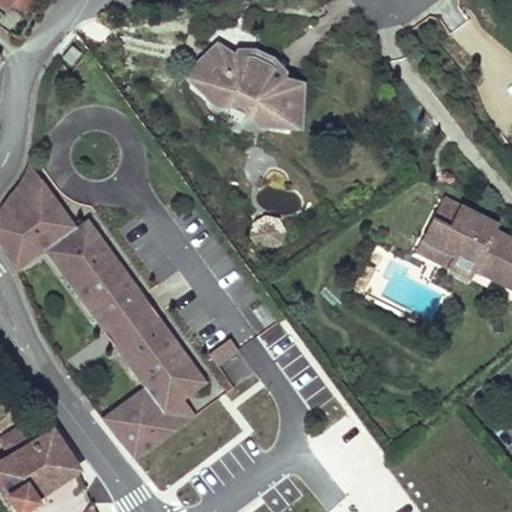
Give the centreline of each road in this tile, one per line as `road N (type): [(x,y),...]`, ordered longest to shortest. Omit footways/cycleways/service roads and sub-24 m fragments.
road 1 (tertiary): [(58,397),(0,267)]
road 2 (tertiary): [(58,397),(132,511)]
